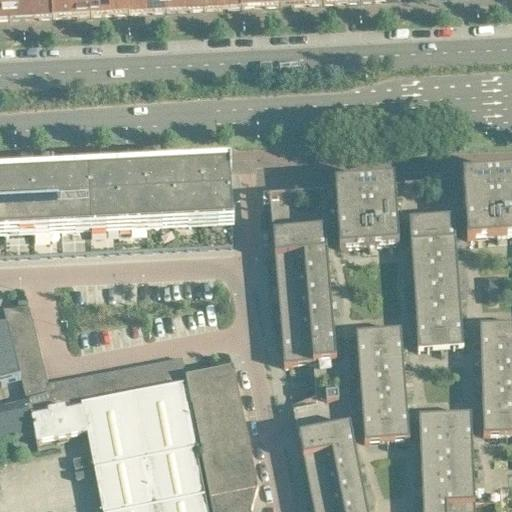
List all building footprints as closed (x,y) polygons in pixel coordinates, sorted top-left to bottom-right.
[(0,0),(0,23),(9,23),(7,0),(0,0)] [(7,0),(9,23),(31,22),(30,0),(7,0)] [(30,0),(31,22),(54,21),(52,0),(30,0)] [(52,0),(54,21),(72,20),(70,0),(52,0)] [(70,0),(72,20),(90,19),(88,0),(70,0)] [(88,0),(90,19),(108,18),(107,0),(88,0)] [(128,17),(127,0),(107,0),(108,18),(128,17)] [(127,0),(128,17),(148,16),(146,0),(127,0)] [(146,0),(148,16),(165,15),(164,0),(146,0)] [(164,0),(165,15),(184,14),(183,0),(164,0)] [(183,0),(184,14),(204,13),(203,0),(183,0)] [(203,0),(204,13),(222,12),(221,0),(203,0)] [(221,0),(222,12),(241,11),(240,0),(221,0)] [(240,0),(241,11),(259,10),(258,0),(240,0)] [(258,0),(259,10),(280,9),(279,0),(258,0)] [(279,0),(280,9),(300,8),(300,0),(279,0)] [(0,262),(232,250),(229,175),(189,177),(189,169),(182,169),(182,177),(2,186),(2,178),(0,178),(0,262)] [(511,511),(511,177),(506,178),(505,178),(492,179),(490,179),(478,180),(476,180),(463,181),(461,181),(462,184),(462,187),(452,188),(452,187),(450,187),(450,188),(440,189),(440,188),(439,188),(439,189),(429,189),(429,188),(427,188),(427,190),(417,190),(417,189),(415,189),(415,190),(405,191),(405,190),(404,190),(404,191),(394,192),(394,188),(393,186),(392,186),(379,187),(377,187),(365,188),(363,188),(350,189),(348,189),(336,190),(334,190),(334,192),(334,196),(325,197),(325,196),(323,196),(323,197),(313,198),(313,196),(311,197),(311,198),(301,198),(301,197),(299,197),(300,198),(290,199),(289,198),(288,198),(288,199),(285,200),(285,199),(278,200),(269,201),(269,208),(270,216),(269,216),(269,218),(270,218),(271,227),(270,228),(270,229),(271,229),(272,239),(271,239),(271,240),(272,240),(276,282),(275,283),(275,284),(276,284),(278,304),(277,304),(277,305),(278,305),(280,326),(279,326),(279,327),(280,327),(284,370),(313,368),(316,402),(291,407),(306,483),(305,483),(306,484),(307,484),(311,504),(310,504),(310,505),(311,505),(312,511),(474,511),(474,509),(494,509),(494,511),(511,511)] [(29,311),(4,312),(8,328),(31,322),(29,311)] [(4,312),(3,312),(8,332),(6,332),(0,332),(0,388),(7,387),(21,383),(21,382),(18,371),(16,360),(13,349),(10,339),(8,328),(4,312)] [(34,332),(31,322),(8,328),(10,339),(34,332)] [(34,332),(10,339),(13,349),(37,343),(34,332)] [(40,354),(37,343),(13,349),(16,360),(40,354)] [(40,354),(16,360),(18,371),(42,365),(40,354)] [(175,388),(186,386),(185,380),(186,380),(182,362),(171,364),(175,388)] [(171,364),(160,366),(164,390),(175,388),(171,364)] [(42,365),(18,371),(21,382),(45,376),(42,365)] [(153,393),(164,390),(160,366),(148,368),(153,393)] [(148,368),(137,370),(142,395),(153,393),(148,368)] [(131,397),(142,395),(137,370),(126,372),(131,397)] [(233,370),(186,380),(185,380),(186,386),(187,386),(199,449),(209,502),(211,511),(251,511),(256,493),(258,493),(233,370)] [(126,372),(115,374),(120,399),(131,397),(126,372)] [(109,401),(120,399),(115,374),(104,376),(109,401)] [(21,383),(23,393),(48,387),(45,376),(21,382),(21,383)] [(104,376),(93,378),(97,403),(109,401),(104,376)] [(86,406),(97,403),(93,378),(82,381),(86,406)] [(75,408),(81,407),(86,406),(82,381),(70,383),(75,408)] [(70,383),(59,385),(64,410),(75,408),(70,383)] [(53,412),(64,410),(59,385),(48,387),(53,412)] [(187,386),(186,386),(175,388),(164,390),(153,393),(142,395),(131,397),(120,399),(109,401),(97,403),(86,406),(81,407),(87,437),(93,470),(199,449),(187,386)] [(48,387),(23,393),(26,404),(29,416),(53,412),(48,387)] [(17,441),(34,437),(26,404),(9,408),(17,441)] [(53,412),(29,416),(34,437),(37,447),(87,437),(81,407),(75,408),(64,410),(53,412)] [(159,511),(209,502),(199,449),(93,470),(101,511),(159,511)] [(211,511),(209,502),(159,511),(211,511)]
